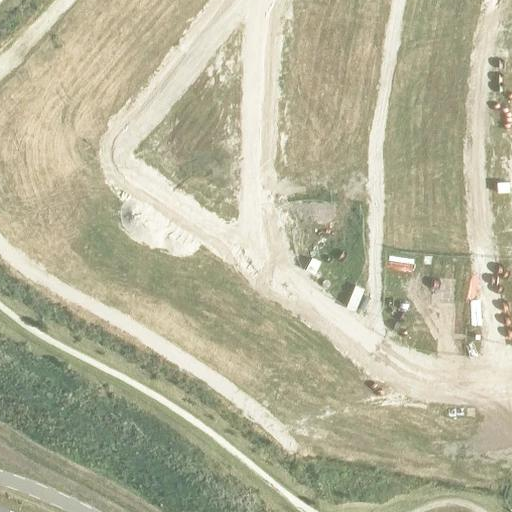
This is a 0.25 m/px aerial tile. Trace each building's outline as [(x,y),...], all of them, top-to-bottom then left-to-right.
[(444,0),(442,12),(480,18),(482,0),(444,0)] [(442,12),(439,31),(477,37),(480,18),(442,12)] [(406,14),(404,26),(411,27),(413,15),(406,14)] [(404,26),(402,38),(410,39),(411,27),(404,26)] [(439,31),(437,50),(472,56),(474,56),(477,37),(439,31)] [(434,50),(431,69),(469,75),(472,56),(437,50),(434,50)] [(399,52),(397,64),(405,65),(407,53),(399,52)] [(397,64),(395,76),(403,77),(405,65),(397,64)] [(431,69),(429,88),(466,94),(469,75),(431,69)] [(429,88),(426,107),(464,113),(466,94),(429,88)] [(386,89),(384,101),(392,102),(394,90),(386,89)] [(412,128),(411,140),(434,143),(436,131),(461,135),(465,113),(464,113),(425,107),(422,129),(412,128)] [(289,124),(288,150),(332,153),(333,134),(361,135),(362,115),(314,112),(313,126),(289,124)] [(421,176),(421,206),(468,206),(468,176),(421,176)] [(118,206),(94,250),(121,264),(118,270),(130,276),(142,255),(131,250),(146,221),(118,206)] [(438,219),(396,222),(398,244),(420,242),(422,268),(440,266),(440,271),(455,270),(455,265),(468,264),(466,233),(450,234),(450,230),(449,230),(449,234),(443,235),(443,230),(441,231),(442,234),(439,234),(438,219)] [(206,286),(192,313),(210,324),(218,312),(247,332),(266,302),(253,294),(254,293),(242,285),(242,286),(229,277),(218,294),(206,286)] [(450,289),(423,292),(427,327),(444,325),(447,352),(478,349),(473,302),(452,304),(450,289)] [(286,312),(257,349),(290,375),(286,381),(296,389),(311,370),(293,356),(311,332),(286,312)]
